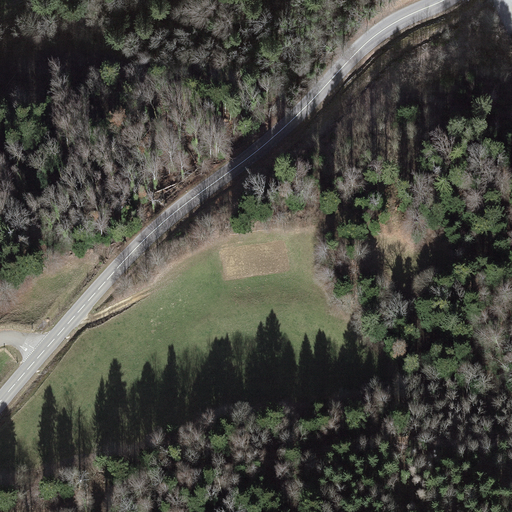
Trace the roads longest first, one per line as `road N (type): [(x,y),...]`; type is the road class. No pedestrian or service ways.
road 1 (tertiary): [(443,0),(372,37),(304,109),(143,243),(0,403)]
road 2 (track): [(40,511),(118,483),(317,443),(511,440)]
